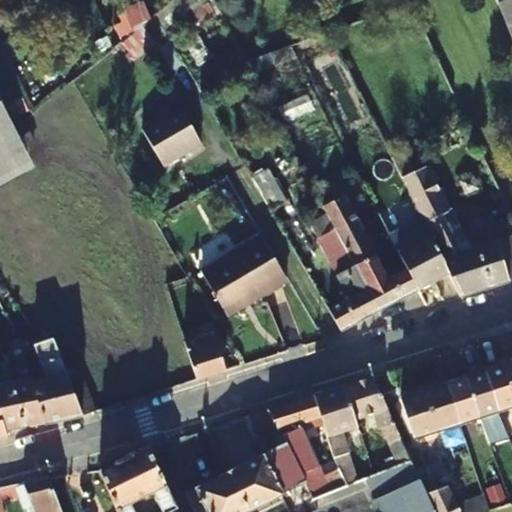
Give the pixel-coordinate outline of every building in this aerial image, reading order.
[(511,0),(497,0),(501,8),(511,3),(511,0)] [(511,3),(501,8),(511,37),(511,3)] [(154,22),(148,9),(131,18),(138,34),(154,22)] [(165,50),(175,43),(160,17),(154,22),(138,34),(126,43),(139,60),(161,44),(165,50)] [(0,99),(0,187),(35,170),(0,99)] [(182,110),(145,132),(166,168),(203,145),(182,110)] [(461,301),(510,286),(497,244),(462,256),(445,218),(452,214),(429,169),(418,173),(409,153),(395,160),(426,224),(451,278),(461,301)] [(395,160),(380,169),(413,230),(426,224),(395,160)] [(278,175),(257,187),(269,209),(290,197),(278,175)] [(419,294),(401,259),(381,270),(337,190),(318,198),(379,315),(419,294)] [(318,198),(317,197),(304,203),(306,207),(309,206),(315,220),(313,221),(353,303),(329,315),(341,335),(379,315),(318,198)] [(280,229),(300,264),(318,254),(315,246),(310,247),(297,220),(280,229)] [(426,224),(413,230),(392,241),(401,259),(419,294),(451,278),(426,224)] [(511,238),(497,244),(510,286),(511,285),(511,238)] [(253,296),(256,302),(288,283),(264,241),(201,277),(223,314),(253,296)] [(227,320),(256,302),(253,296),(223,314),(227,320)] [(21,349),(32,346),(29,334),(18,339),(21,349)] [(213,336),(185,345),(197,384),(225,375),(213,336)] [(18,337),(0,344),(0,353),(3,363),(13,361),(21,383),(10,386),(23,432),(46,428),(31,381),(21,349),(18,339),(18,337)] [(82,420),(52,339),(35,345),(45,376),(31,381),(46,428),(77,420),(82,420)] [(0,386),(0,363),(3,363),(0,353),(0,419),(5,437),(23,432),(10,386),(0,388),(0,386)] [(511,360),(485,370),(499,414),(511,409),(511,360)] [(499,414),(485,370),(468,375),(483,419),(499,414)] [(447,382),(461,426),(483,419),(468,375),(447,382)] [(392,446),(402,442),(372,377),(345,386),(360,419),(376,413),(392,446)] [(402,396),(417,440),(461,426),(447,382),(402,396)] [(349,432),(360,429),(340,387),(314,396),(324,416),(326,421),(336,441),(347,461),(359,480),(370,475),(349,432)] [(318,457),(302,423),(324,416),(314,396),(267,411),(280,437),(284,445),(294,466),(318,457)] [(264,441),(280,437),(267,411),(249,417),(254,434),(261,433),(264,441)] [(278,494),(302,481),(294,466),(284,445),(259,456),(278,494)] [(119,511),(135,511),(132,505),(157,495),(163,511),(178,511),(148,449),(148,448),(102,469),(119,511)] [(244,510),(278,494),(259,456),(226,472),(244,510)] [(226,472),(187,490),(184,491),(194,511),(240,511),(244,510),(226,472)] [(59,511),(44,474),(22,480),(34,511),(59,511)] [(374,500),(379,511),(405,511),(429,502),(425,493),(419,480),(379,498),(374,500)] [(16,481),(0,485),(0,511),(2,511),(0,500),(0,498),(19,494),(16,481)] [(457,511),(447,486),(425,493),(429,502),(433,511),(457,511)] [(494,510),(490,498),(485,500),(489,511),(494,510)] [(481,511),(488,511),(489,511),(485,500),(479,503),(481,511)] [(433,511),(429,502),(405,511),(433,511)]
